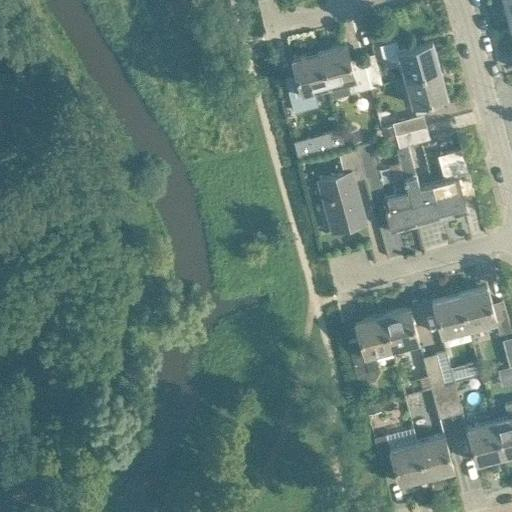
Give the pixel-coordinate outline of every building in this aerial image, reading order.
[(432,40),(398,49),(405,76),(440,67),(432,40)] [(350,58),(346,42),(319,49),(329,84),(346,79),(350,92),(370,87),(361,55),(350,58)] [(329,84),(319,49),(292,57),(296,75),(285,78),(293,109),(318,102),(314,88),(329,84)] [(382,83),(375,56),(374,52),(361,55),(370,87),(382,83)] [(447,94),(440,67),(405,76),(413,103),(447,94)] [(395,133),(426,125),(423,113),(392,121),(395,133)] [(429,137),(426,125),(395,133),(399,145),(429,137)] [(346,145),(342,130),(326,134),(331,150),(346,145)] [(311,139),(295,143),(299,159),(315,154),(311,139)] [(383,190),(370,141),(358,144),(358,147),(365,176),(370,193),(383,190)] [(354,179),(365,176),(358,147),(339,153),(344,171),(319,178),(333,231),(366,221),(354,179)] [(462,193),(470,191),(474,190),(462,148),(439,155),(445,178),(432,182),(442,217),(467,210),(462,193)] [(442,217),(432,182),(420,185),(417,172),(405,176),(418,224),(442,217)] [(418,224),(405,176),(393,179),(397,191),(383,195),(393,231),(418,224)] [(491,302),(487,285),(461,292),(470,327),(497,320),(500,333),(511,330),(503,299),(491,302)] [(470,327),(461,292),(432,299),(442,335),(470,327)] [(409,306),(382,313),(392,348),(419,341),(409,306)] [(392,348),(382,313),(355,321),(359,338),(348,341),(360,383),(375,379),(380,369),(376,353),(392,348)] [(447,350),(435,353),(443,383),(455,380),(447,350)] [(443,383),(435,353),(424,355),(432,386),(443,383)] [(463,410),(455,380),(443,383),(451,413),(463,410)] [(451,413),(443,383),(432,386),(440,416),(451,413)] [(510,417),(495,421),(503,454),(511,451),(511,401),(506,403),(510,417)] [(503,454),(495,421),(467,428),(476,461),(503,454)] [(426,474),(416,440),(389,447),(384,432),(373,434),(382,465),(393,462),(399,481),(426,474)] [(443,433),(416,440),(426,474),(453,467),(443,433)]
